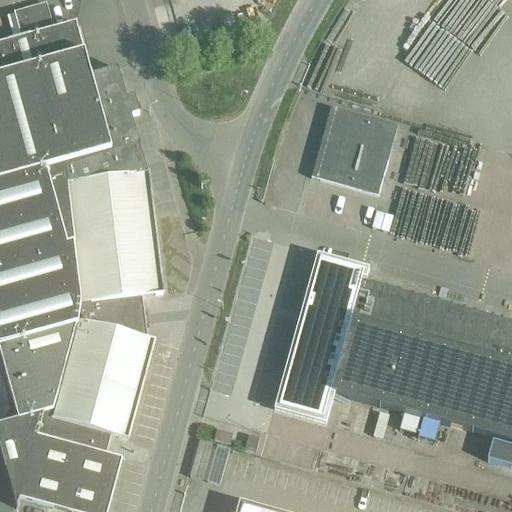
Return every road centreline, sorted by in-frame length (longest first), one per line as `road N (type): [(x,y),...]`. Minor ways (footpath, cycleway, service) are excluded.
road 1 (residential): [(149,511),(241,159)]
road 2 (residential): [(241,159),(166,114),(134,0)]
road 3 (residential): [(241,159),(317,0)]
